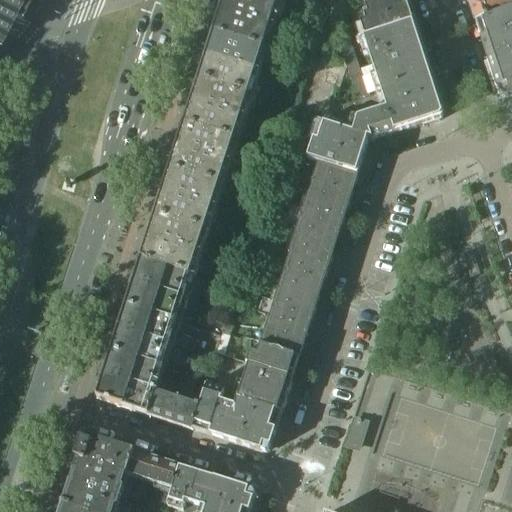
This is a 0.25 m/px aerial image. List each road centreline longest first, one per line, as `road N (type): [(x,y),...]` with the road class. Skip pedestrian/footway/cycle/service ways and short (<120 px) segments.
road 1 (secondary): [(32,401),(177,0)]
road 2 (residential): [(289,482),(391,172),(481,140)]
road 3 (residential): [(32,401),(289,482)]
road 4 (secondary): [(56,89),(0,300)]
road 5 (residential): [(481,140),(435,0)]
